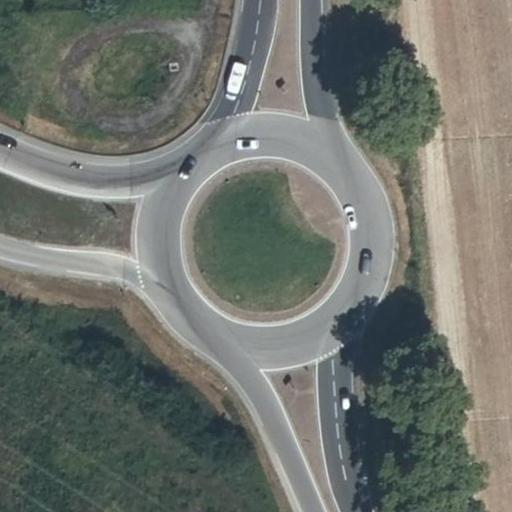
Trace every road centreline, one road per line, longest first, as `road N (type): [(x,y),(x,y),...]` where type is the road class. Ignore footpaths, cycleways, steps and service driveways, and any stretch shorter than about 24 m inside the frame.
road 1 (primary): [(329,330),(369,273),(373,239),(367,204),(325,150)]
road 2 (primary): [(359,511),(329,330)]
road 3 (primary): [(178,166),(107,173),(0,147)]
road 4 (primary): [(235,350),(310,511)]
road 5 (primary): [(0,244),(155,278)]
road 6 (primary): [(325,150),(310,0)]
road 7 (primary): [(252,0),(228,135)]
